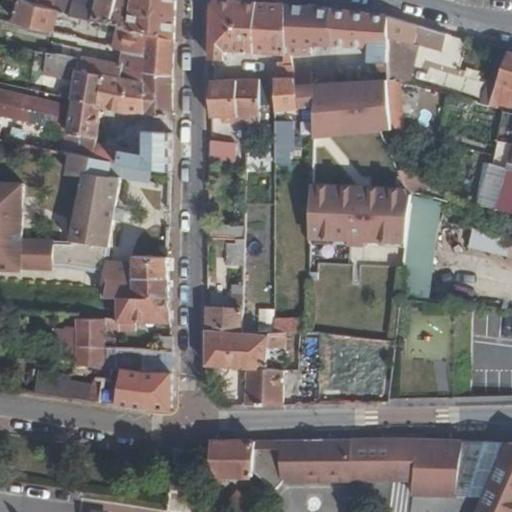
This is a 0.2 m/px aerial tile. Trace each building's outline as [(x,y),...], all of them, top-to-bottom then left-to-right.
[(39,0),(25,0),(21,19),(58,29),(63,7),(39,0)] [(39,0),(63,7),(78,13),(82,2),(76,1),(72,0),(39,0)] [(175,41),(176,0),(133,0),(131,17),(113,13),(111,23),(119,25),(117,34),(126,36),(122,64),(83,57),(84,47),(47,42),(43,70),(76,74),(72,97),(72,99),(106,104),(102,76),(112,78),(145,85),(146,74),(174,77),(175,41)] [(113,13),(118,0),(82,0),(82,2),(78,13),(79,13),(111,23),(113,13)] [(261,49),(265,2),(246,0),(245,0),(222,0),(218,5),(218,58),(229,58),(229,48),(261,49)] [(295,52),(292,5),(265,2),(261,49),(295,52)] [(338,43),(339,9),(330,8),(292,5),(295,52),(307,52),(308,42),(322,42),(338,43)] [(383,63),(386,71),(396,72),(393,15),(390,15),(384,14),(339,9),(338,43),(340,43),(361,45),(375,47),(376,62),(383,63)] [(428,25),(393,15),(396,72),(396,77),(402,77),(402,79),(428,86),(431,73),(414,68),(415,59),(422,33),(427,34),(429,30),(428,25)] [(511,57),(496,103),(511,108),(511,57)] [(298,63),(296,64),(291,64),(292,78),(281,78),(281,80),(281,110),(304,107),(302,86),(299,87),(299,81),(298,63)] [(172,117),(174,77),(146,74),(145,85),(144,114),(172,117)] [(387,75),(299,81),(299,87),(302,86),(304,107),(314,106),(315,137),(391,129),(387,75)] [(144,114),(145,85),(112,78),(102,76),(106,104),(122,111),(144,114)] [(243,78),(218,80),(217,115),(256,115),(267,115),(267,97),(242,96),(243,78)] [(267,97),(267,78),(245,78),(243,78),(242,96),(267,97)] [(463,82),(459,95),(483,102),(486,90),(463,82)] [(0,114),(73,129),(77,103),(0,88),(0,114)] [(104,135),(105,127),(106,104),(72,99),(77,103),(73,129),(104,135)] [(277,120),(276,161),(291,162),(292,120),(277,120)] [(248,123),(250,171),(273,170),(271,122),(248,123)] [(103,148),(104,135),(73,129),(72,139),(70,149),(77,151),(73,171),(88,172),(86,188),(75,238),(78,239),(115,246),(124,179),(111,177),(117,151),(103,148)] [(166,173),(169,132),(141,129),(138,154),(117,151),(111,177),(124,179),(151,182),(152,173),(166,173)] [(217,139),(217,158),(234,160),(235,142),(217,139)] [(511,209),(511,166),(498,163),(488,205),(511,209)] [(412,183),(415,192),(419,192),(418,198),(441,205),(437,196),(433,172),(415,171),(400,170),(403,183),(412,183)] [(0,265),(49,268),(49,264),(50,242),(50,240),(26,239),(28,182),(0,181),(0,265)] [(174,203),(174,181),(162,181),(162,203),(174,203)] [(403,183),(313,181),(311,238),(406,242),(412,183),(403,183)] [(415,192),(412,183),(406,242),(402,299),(430,302),(441,205),(418,198),(419,192),(415,192)] [(511,235),(477,227),(472,246),(511,254),(511,235)] [(112,260),(115,246),(78,239),(76,245),(50,242),(49,264),(68,264),(109,273),(112,260)] [(233,264),(251,265),(251,245),(234,244),(233,264)] [(170,278),(170,258),(168,258),(135,257),(135,264),(136,277),(170,278)] [(104,297),(120,297),(119,319),(135,320),(170,322),(170,298),(136,297),(136,277),(135,264),(112,260),(109,273),(104,297)] [(170,298),(170,278),(136,277),(136,297),(170,298)] [(102,318),(119,319),(120,297),(104,297),(102,318)] [(275,335),(248,332),(249,299),(240,299),(239,309),(214,308),(214,330),(214,365),(219,365),(240,366),(253,367),(253,405),(290,405),(292,371),(273,368),(274,349),(292,350),(293,331),(281,332),(275,332),(275,335)] [(102,318),(77,317),(75,346),(104,347),(116,348),(116,338),(109,337),(109,339),(105,339),(106,329),(106,327),(119,328),(119,319),(102,318)] [(277,329),(304,328),(304,317),(277,317),(277,329)] [(135,331),(135,320),(119,319),(119,328),(106,327),(106,329),(135,331)] [(172,337),(162,337),(161,350),(172,351),(172,337)] [(104,347),(75,346),(74,360),(73,365),(103,367),(104,347)] [(172,371),(172,351),(161,350),(143,349),(144,370),(126,369),(115,367),(113,384),(93,382),(92,387),(71,385),(69,397),(112,404),(171,411),(173,378),(172,371)] [(35,392),(69,397),(71,385),(72,377),(38,372),(35,392)] [(400,477),(399,484),(397,493),(412,493),(422,437),(417,437),(407,438),(400,477)] [(442,438),(422,437),(412,493),(432,493),(459,492),(466,439),(442,438)] [(400,477),(407,438),(331,439),(331,451),(292,477),(400,477)] [(292,477),(331,451),(331,439),(264,440),(263,440),(262,471),(274,494),(282,485),(287,480),(290,478),(292,477)] [(509,443),(466,439),(459,492),(488,490),(509,443)] [(262,476),(262,471),(263,440),(220,440),(221,477),(262,476)] [(511,511),(511,443),(509,443),(488,490),(479,511),(511,511)] [(244,503),(252,511),(257,511),(272,496),(262,485),(244,503)] [(223,511),(252,511),(244,503),(237,495),(223,511)]
